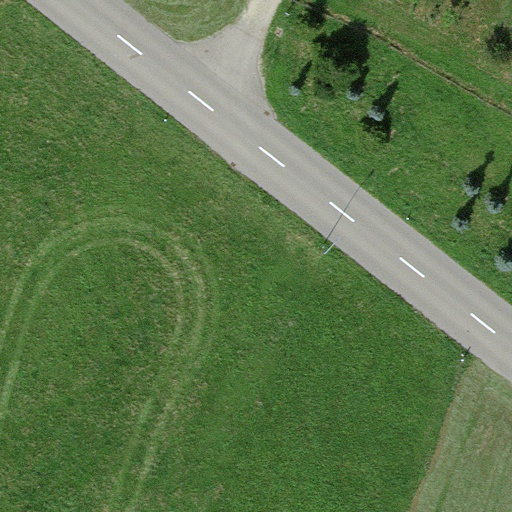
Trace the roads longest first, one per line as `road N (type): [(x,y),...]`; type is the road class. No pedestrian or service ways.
road 1 (tertiary): [(511,345),(74,0)]
road 2 (track): [(218,112),(271,0)]
